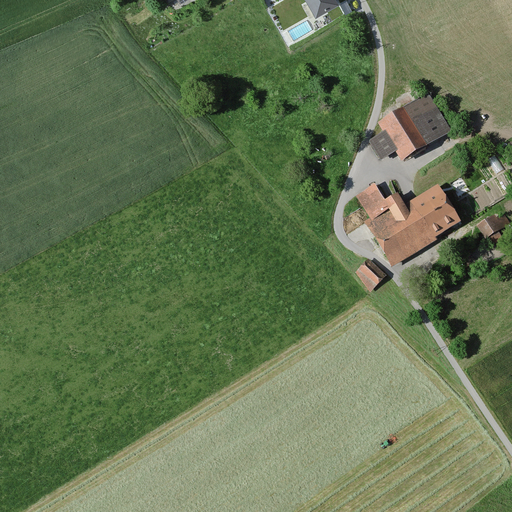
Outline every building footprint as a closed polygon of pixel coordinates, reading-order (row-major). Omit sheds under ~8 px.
[(338,5),(334,0),(304,0),(315,18),(338,5)] [(428,97),(376,127),(382,138),(369,146),(381,166),(395,157),(401,166),(451,137),(428,97)] [(368,221),(363,224),(390,269),(461,226),(438,188),(404,208),(397,196),(384,204),(375,188),(355,200),(368,221)] [(496,223),(493,218),(474,229),(482,242),(509,227),(504,218),(496,223)] [(355,274),(371,293),(385,279),(367,262),(355,274)]
